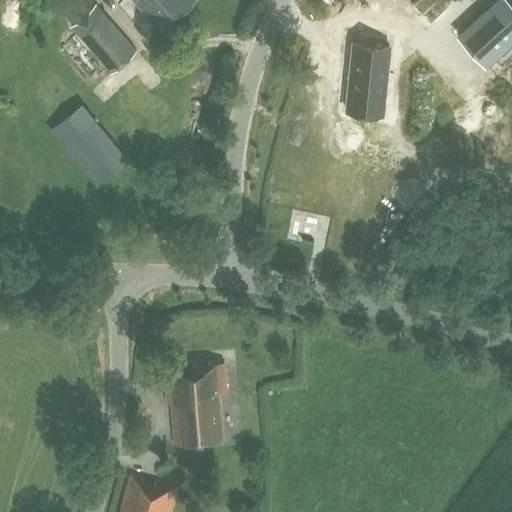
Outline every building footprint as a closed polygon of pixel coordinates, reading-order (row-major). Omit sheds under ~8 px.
[(136,0),(160,27),(191,0),(136,0)] [(379,34),(406,8),(397,0),(367,0),(356,11),(379,34)] [(428,35),(451,24),(439,0),(431,0),(415,8),(428,35)] [(459,30),(473,46),(487,61),(511,37),(511,3),(509,0),(491,0),(461,28),(459,30)] [(112,71),(137,49),(97,2),(72,24),(112,71)] [(83,37),(71,45),(93,79),(105,71),(83,37)] [(390,44),(355,40),(347,109),(382,113),(390,44)] [(107,177),(130,155),(82,104),(58,125),(107,177)] [(220,388),(227,388),(225,360),(164,365),(167,401),(171,400),(174,443),(224,439),(220,388)] [(130,472),(118,511),(167,511),(176,485),(155,479),(152,487),(140,484),(143,475),(130,472)]
